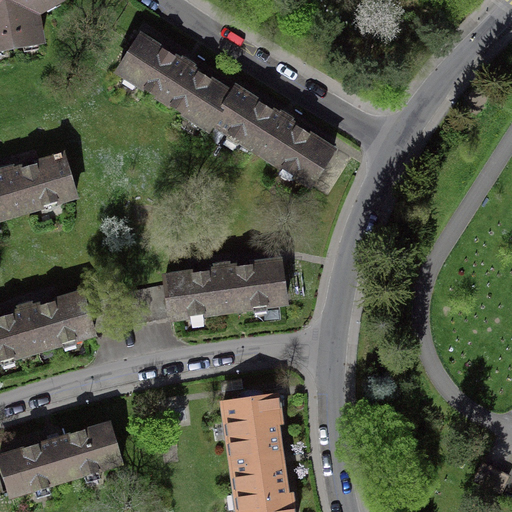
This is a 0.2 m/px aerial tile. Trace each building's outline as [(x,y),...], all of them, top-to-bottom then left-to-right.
[(0,0),(0,50),(41,43),(36,13),(58,0),(0,0)] [(210,129),(214,123),(231,95),(230,95),(192,71),(194,67),(188,63),(182,59),(179,62),(141,38),(119,71),(210,129)] [(235,89),(230,95),(231,95),(214,123),(311,185),(332,151),(290,124),(292,121),(286,117),(280,113),(277,116),(235,89)] [(62,157),(61,153),(54,156),(55,160),(15,172),(14,168),(7,170),(0,172),(1,176),(0,176),(0,217),(75,195),(63,157),(62,157)] [(215,267),(215,271),(166,278),(166,284),(171,314),(171,317),(285,302),(280,262),(230,269),(229,265),(222,266),(215,267)] [(166,284),(125,292),(131,321),(151,318),(171,314),(166,284)] [(125,292),(84,301),(92,329),(111,325),(131,321),(125,292)] [(82,294),(34,309),(32,305),(25,307),(18,309),(19,313),(0,318),(0,359),(93,333),(92,329),(84,301),(82,294)] [(278,395),(224,402),(227,422),(229,422),(232,439),(229,439),(237,493),(239,493),(242,509),(239,510),(239,511),(294,511),(292,495),(286,496),(281,459),(276,423),(282,422),(278,395)] [(110,424),(60,439),(60,437),(54,439),(48,441),(49,442),(0,457),(0,460),(11,496),(121,462),(110,424)] [(491,467),(482,463),(473,481),(500,495),(509,477),(491,467)]
